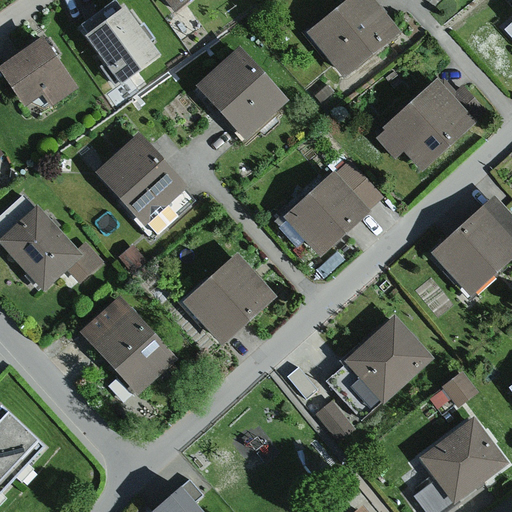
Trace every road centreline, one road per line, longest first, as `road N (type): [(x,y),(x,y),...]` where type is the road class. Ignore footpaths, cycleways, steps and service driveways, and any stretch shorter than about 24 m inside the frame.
road 1 (residential): [(132,473),(511,131)]
road 2 (residential): [(0,322),(132,473)]
